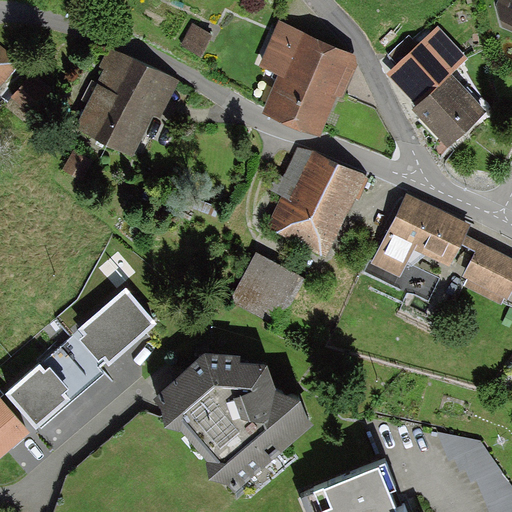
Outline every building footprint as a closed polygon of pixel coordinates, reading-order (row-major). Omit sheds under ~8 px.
[(511,0),(496,0),(497,0),(503,24),(511,27),(511,0)] [(278,68),(263,104),(322,128),(338,90),(344,93),(359,59),(356,48),(279,16),(261,60),(278,68)] [(182,42),(203,52),(213,30),(193,21),(182,42)] [(452,67),(461,60),(433,29),(388,69),(415,100),(452,67)] [(0,84),(1,86),(22,61),(0,42),(0,84)] [(170,73),(109,44),(99,64),(104,66),(77,121),(133,148),(152,109),(170,73)] [(452,67),(415,100),(413,102),(448,140),(486,106),(452,67)] [(179,78),(170,73),(152,109),(162,113),(179,78)] [(23,79),(12,93),(30,107),(41,93),(23,79)] [(268,221),(326,251),(366,171),(313,146),(298,146),(285,173),(274,169),(267,184),(282,192),(268,221)] [(87,156),(71,149),(63,166),(80,173),(87,156)] [(466,230),(472,218),(406,187),(372,260),(401,273),(414,244),(451,262),(463,238),(466,230)] [(508,294),(511,287),(511,252),(466,230),(463,238),(476,244),(462,271),(468,274),(506,293),(508,294)] [(304,270),(257,247),(232,298),(279,321),(304,270)] [(506,293),(468,274),(464,283),(502,302),(506,293)] [(157,315),(127,280),(78,322),(82,326),(74,334),(100,364),(157,315)] [(100,364),(74,334),(46,357),(41,352),(6,382),(42,424),(105,370),(100,364)] [(205,341),(158,378),(166,410),(183,417),(192,444),(210,452),(210,468),(235,480),(315,412),(308,406),(300,383),(280,378),(268,352),(240,351),(240,344),(205,341)] [(0,447),(30,421),(0,387),(0,447)] [(476,478),(489,511),(511,511),(511,482),(479,438),(439,430),(449,459),(455,456),(461,469),(466,467),(471,480),(476,478)] [(402,511),(400,506),(409,503),(405,492),(396,496),(378,452),(315,478),(321,494),(316,496),(322,511),(402,511)]
